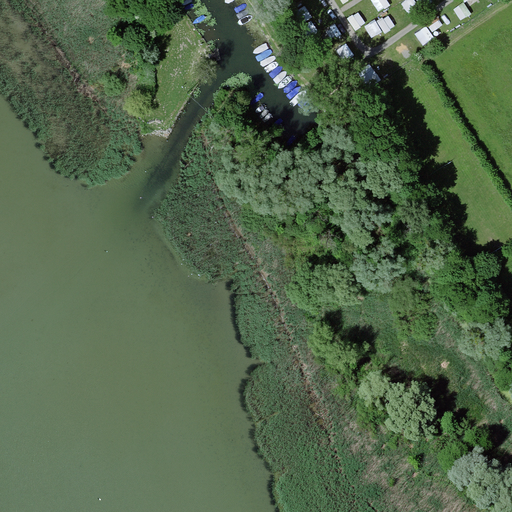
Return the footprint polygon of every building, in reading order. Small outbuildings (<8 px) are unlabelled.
[(417,0),(404,0),(403,1),(412,12),(421,3),(417,0)] [(464,0),(455,6),(463,18),(473,11),(466,0),(464,0)] [(313,20),(327,13),(322,2),(308,9),(313,20)] [(381,17),(385,29),(396,26),(393,14),(381,17)] [(366,23),(373,36),(385,30),(379,17),(366,23)]
